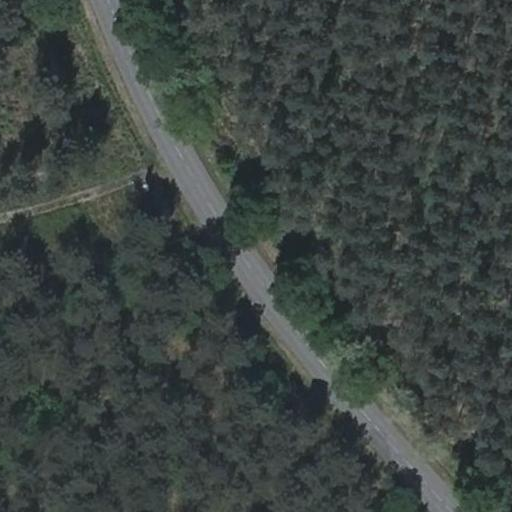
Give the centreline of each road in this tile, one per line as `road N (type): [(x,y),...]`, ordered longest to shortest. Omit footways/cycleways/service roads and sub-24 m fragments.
road 1 (tertiary): [(108,0),(183,158),(261,276),(457,511)]
road 2 (track): [(0,212),(183,158)]
